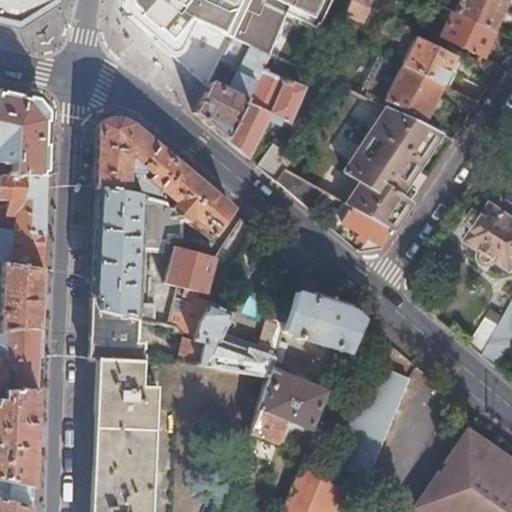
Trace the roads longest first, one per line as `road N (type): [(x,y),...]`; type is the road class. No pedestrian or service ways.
road 1 (tertiary): [(52,511),(71,79)]
road 2 (tertiary): [(374,293),(188,134),(127,93),(71,79)]
road 3 (residential): [(511,85),(374,293)]
road 4 (tertiary): [(511,409),(374,293)]
